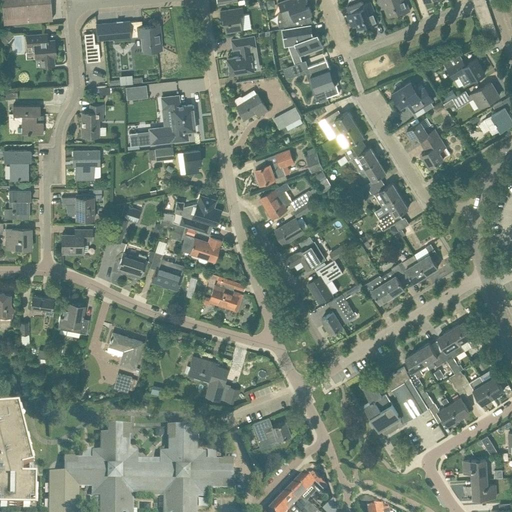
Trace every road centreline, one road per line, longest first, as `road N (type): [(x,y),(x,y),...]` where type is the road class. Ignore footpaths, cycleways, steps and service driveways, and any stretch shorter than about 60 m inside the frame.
road 1 (residential): [(47,270),(46,186),(76,90),(71,7)]
road 2 (residential): [(275,338),(167,315),(47,270)]
road 3 (residential): [(233,202),(200,0)]
road 4 (residential): [(334,366),(249,211),(233,202)]
road 5 (residential): [(326,0),(346,54),(465,7),(462,0)]
road 6 (residential): [(334,366),(486,274)]
road 7 (residential): [(475,210),(430,200),(363,90)]
road 8 (residential): [(275,338),(233,202)]
